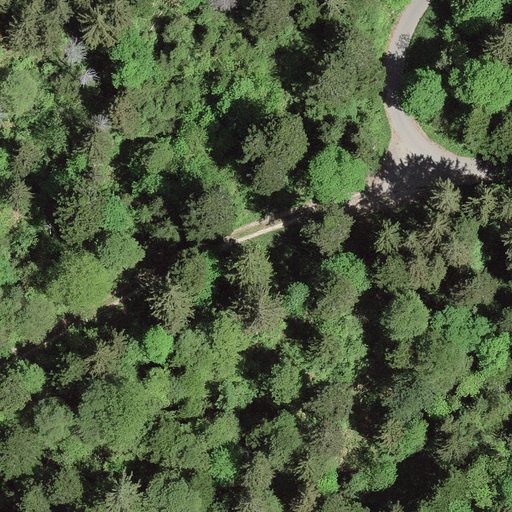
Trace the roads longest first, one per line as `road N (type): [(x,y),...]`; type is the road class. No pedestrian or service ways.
road 1 (track): [(0,362),(227,237),(396,187),(427,153)]
road 2 (unclassified): [(423,0),(396,54),(398,119),(427,153),(449,164),(511,166)]
